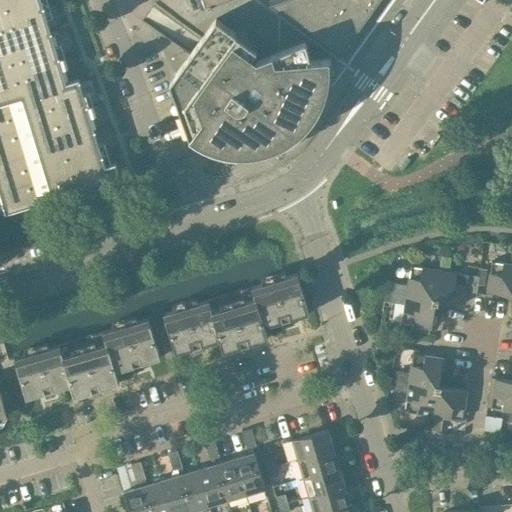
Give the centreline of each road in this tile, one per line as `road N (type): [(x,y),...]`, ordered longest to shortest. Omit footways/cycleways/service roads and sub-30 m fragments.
road 1 (residential): [(178,224),(104,0)]
road 2 (residential): [(79,451),(100,436),(210,403),(232,412),(295,395)]
road 3 (residential): [(356,380),(295,182)]
road 4 (residential): [(0,277),(178,224)]
road 5 (residential): [(472,479),(485,357),(474,322)]
road 6 (unclassified): [(295,182),(252,204),(178,224)]
